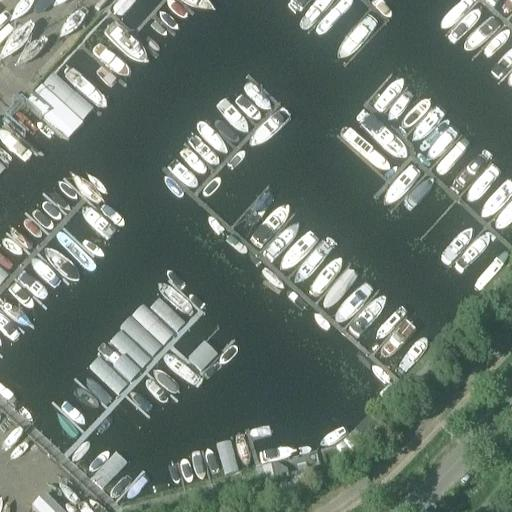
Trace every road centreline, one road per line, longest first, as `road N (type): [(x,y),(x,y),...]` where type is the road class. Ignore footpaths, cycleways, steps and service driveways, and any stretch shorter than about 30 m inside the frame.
road 1 (unknown): [(511,345),(345,511)]
road 2 (unclassified): [(406,511),(511,400)]
